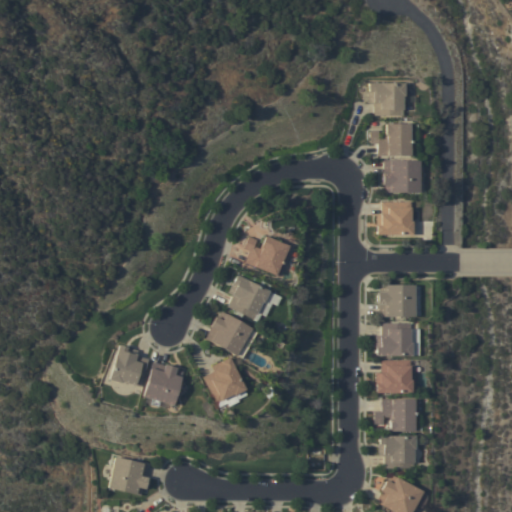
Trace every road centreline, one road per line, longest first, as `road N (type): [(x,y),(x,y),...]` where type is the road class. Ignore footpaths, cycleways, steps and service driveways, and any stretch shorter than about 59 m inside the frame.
road 1 (residential): [(349,264),(346,474),(339,484),(323,491),(215,491),(188,482)]
road 2 (residential): [(168,325),(205,270),(224,209),(271,174),(336,174),(345,189),(349,264)]
road 3 (residential): [(447,263),(446,64),(428,24),(395,0)]
